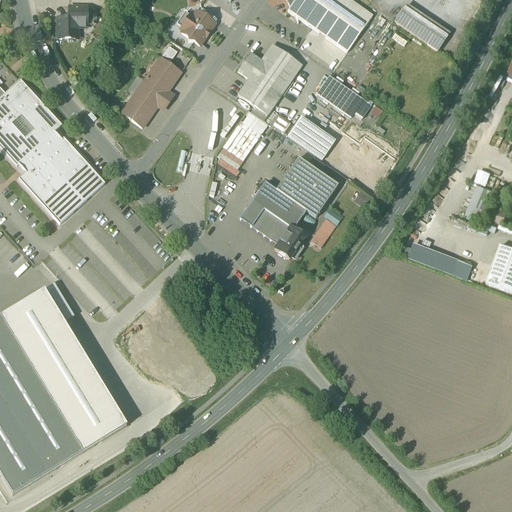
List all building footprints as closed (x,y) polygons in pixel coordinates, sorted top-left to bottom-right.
[(373,18),(347,0),(286,0),(290,9),(288,13),(294,17),(298,25),(298,20),(347,54),(373,18)] [(449,36),(406,7),(395,25),(437,53),(449,36)] [(87,9),(69,9),(69,18),(67,20),(58,20),(58,24),(59,25),(59,29),(58,29),(57,30),(56,40),(57,41),(66,41),(68,43),(73,43),(75,41),(75,34),(78,34),(78,30),(79,29),(87,29),(87,9)] [(215,26),(197,13),(194,18),(191,16),(181,31),(184,33),(182,35),(188,39),(189,44),(194,43),(200,48),(215,26)] [(273,47),(262,63),(250,55),(238,74),(249,82),(238,97),(267,117),(302,67),(273,47)] [(170,48),(164,57),(172,63),(179,53),(170,48)] [(177,55),(174,63),(180,65),(183,57),(177,55)] [(181,74),(161,60),(148,79),(168,93),(181,74)] [(168,93),(148,79),(122,116),(142,130),(168,93)] [(371,108),(329,79),(317,98),(350,121),(353,116),(361,122),(371,108)] [(0,100),(0,150),(17,169),(19,167),(26,175),(19,181),(60,227),(105,186),(64,140),(62,142),(55,134),(62,128),(20,82),(5,96),(0,100)] [(377,108),(372,115),(379,120),(384,113),(377,108)] [(270,127),(285,136),(293,125),(277,115),(270,127)] [(335,143),(301,120),(288,139),(321,162),(335,143)] [(338,188),(298,161),(276,193),(306,213),(316,220),(338,188)] [(487,188),(492,175),(480,171),(476,184),(487,188)] [(276,193),(265,185),(240,221),(277,247),(290,229),(294,231),(306,213),(276,193)] [(496,193),(476,185),(464,216),(484,223),(496,193)] [(493,220),(505,224),(508,215),(496,211),(493,220)] [(294,231),(290,229),(277,247),(276,249),(277,255),(285,260),(291,259),(305,239),(294,231)] [(330,237),(320,230),(311,243),(321,249),(330,237)] [(465,265),(414,245),(409,258),(460,278),(461,276),(465,265)] [(511,251),(500,248),(486,286),(511,295),(511,251)] [(465,265),(461,276),(466,278),(471,265),(466,263),(465,265)] [(0,475),(13,497),(82,454),(0,319),(0,475)]
